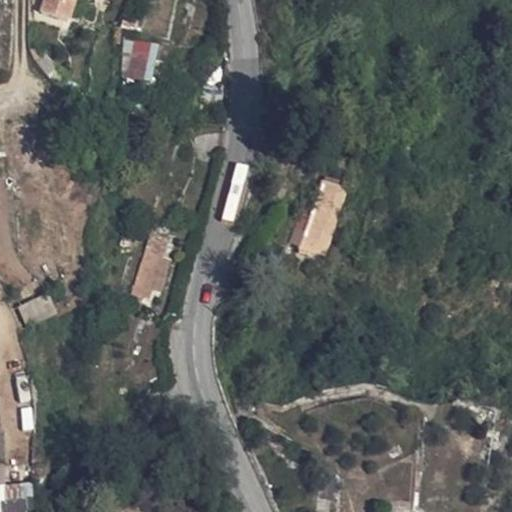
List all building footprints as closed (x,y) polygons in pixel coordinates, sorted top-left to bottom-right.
[(109,49),(106,86),(119,87),(122,61),(116,61),(117,50),(109,49)] [(131,61),(122,61),(119,87),(128,88),(131,61)] [(293,177),(275,245),(291,250),(297,224),(302,225),(313,183),(293,177)] [(301,252),(320,184),(313,183),(302,225),(297,224),(291,250),(301,252)] [(124,261),(115,300),(130,305),(140,265),(124,261)] [(149,267),(140,265),(130,305),(140,307),(149,267)] [(51,295),(18,303),(24,325),(56,316),(51,295)] [(0,429),(0,511),(29,511),(27,482),(5,484),(1,429),(0,429)]
